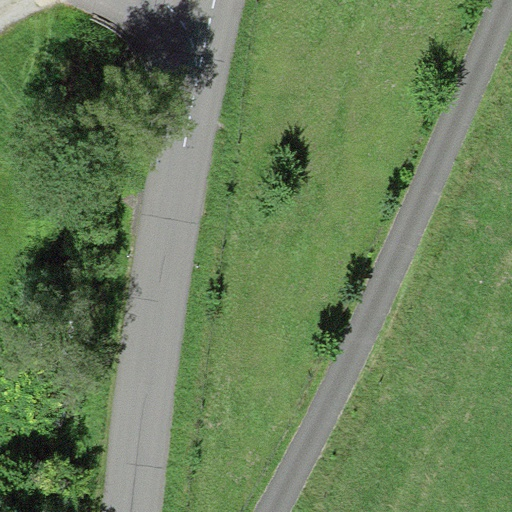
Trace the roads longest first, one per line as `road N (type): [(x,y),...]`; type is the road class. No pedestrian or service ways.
road 1 (unclassified): [(264,511),(377,286),(498,0)]
road 2 (tertiary): [(210,8),(166,237),(127,511)]
